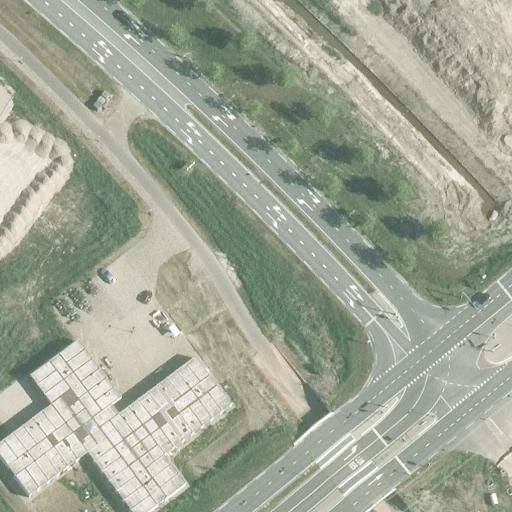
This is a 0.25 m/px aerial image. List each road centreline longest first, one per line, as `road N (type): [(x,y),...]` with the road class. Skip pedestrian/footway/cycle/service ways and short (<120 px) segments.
road 1 (unclassified): [(40,0),(221,164),(414,364)]
road 2 (unclassified): [(439,343),(334,230),(90,0)]
road 3 (secondary): [(414,364),(234,511)]
road 4 (secondary): [(288,511),(432,381)]
road 5 (secondary): [(345,511),(464,415)]
